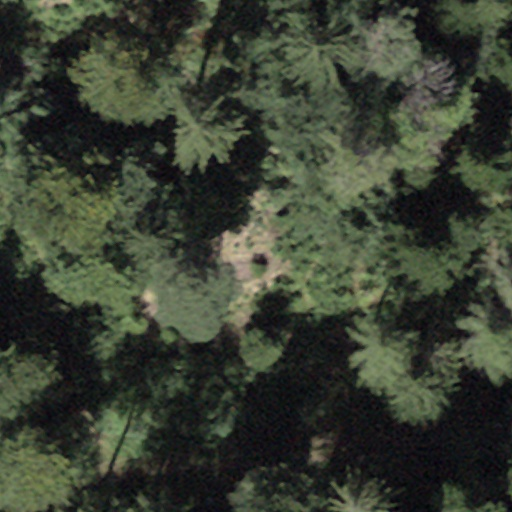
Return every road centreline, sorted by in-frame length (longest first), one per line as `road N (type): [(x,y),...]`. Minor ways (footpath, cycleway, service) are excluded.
road 1 (track): [(40,511),(78,483),(149,467),(408,440),(451,423),(511,355)]
road 2 (track): [(0,15),(31,28),(97,29),(147,0)]
